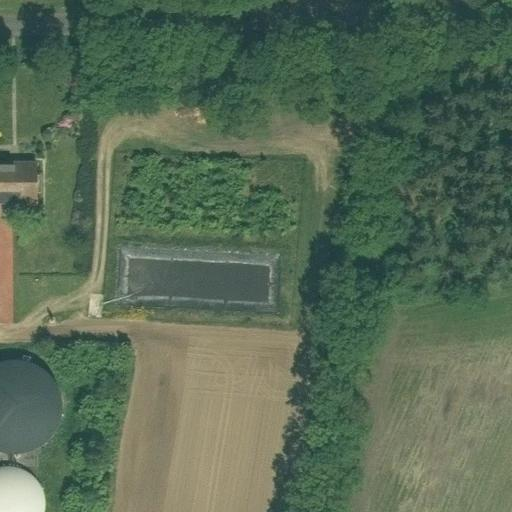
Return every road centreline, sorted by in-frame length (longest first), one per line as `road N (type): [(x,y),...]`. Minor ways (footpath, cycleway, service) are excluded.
road 1 (unknown): [(0,331),(88,333),(110,25)]
road 2 (unclassified): [(0,28),(348,17)]
road 3 (unclassified): [(348,17),(511,13)]
